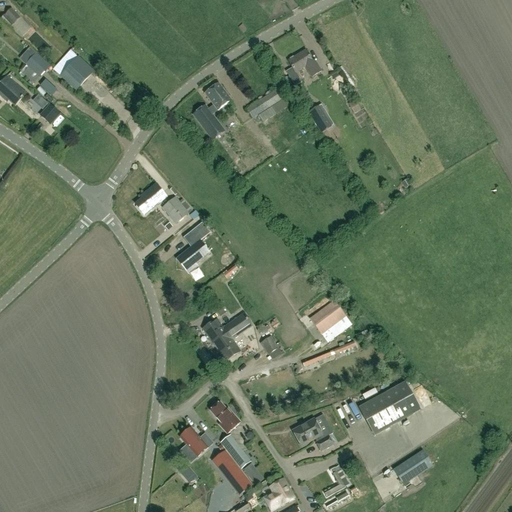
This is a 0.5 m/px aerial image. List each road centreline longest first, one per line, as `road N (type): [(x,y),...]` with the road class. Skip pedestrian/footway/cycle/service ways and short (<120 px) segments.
road 1 (residential): [(99,203),(184,89),(333,0)]
road 2 (residential): [(155,413),(160,339),(150,291),(99,203)]
road 3 (residential): [(287,474),(230,383),(214,382),(182,409),(155,413)]
road 4 (residential): [(0,304),(99,203)]
road 5 (residential): [(99,203),(0,128)]
